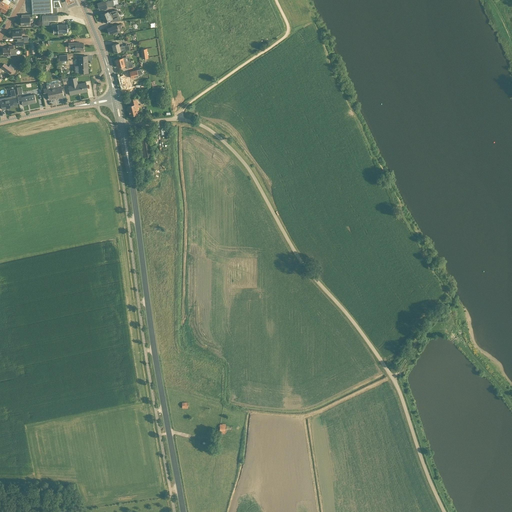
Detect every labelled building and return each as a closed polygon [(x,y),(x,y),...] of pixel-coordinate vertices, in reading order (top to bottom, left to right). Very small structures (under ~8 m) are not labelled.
[(9,6),(1,1),(0,0),(0,9),(5,13),(9,6)] [(52,7),(56,7),(61,7),(59,0),(53,0),(53,1),(52,1),(51,0),(31,0),(32,14),(50,13),(51,13),(53,13),(52,7)] [(97,3),(99,9),(107,7),(107,6),(108,5),(108,6),(114,5),(112,0),(107,0),(106,1),(105,0),(97,3)] [(108,11),(102,14),(105,21),(111,19),(112,22),(113,21),(121,20),(117,10),(114,10),(108,12),(108,11)] [(20,18),(21,25),(30,25),(30,17),(32,17),(32,14),(22,14),(22,18),(20,18)] [(63,33),(67,32),(67,31),(68,31),(68,29),(67,29),(67,24),(57,25),(56,25),(56,29),(53,29),(53,33),(58,33),(58,36),(63,35),(63,33)] [(114,34),(119,32),(119,31),(122,30),(120,24),(117,25),(114,26),(113,24),(108,26),(109,27),(107,28),(109,34),(113,32),(114,34)] [(22,31),(12,31),(13,39),(17,38),(17,41),(24,41),(25,41),(28,41),(28,37),(24,37),(23,37),(23,38),(22,38),(22,31)] [(119,43),(112,45),(114,52),(125,50),(125,51),(130,50),(128,44),(124,45),(120,46),(119,43)] [(3,55),(11,55),(11,51),(14,50),(14,45),(9,46),(9,47),(3,48),(3,55)] [(79,73),(88,72),(87,72),(87,62),(88,62),(88,56),(79,56),(79,73)] [(130,60),(124,57),(116,59),(116,60),(115,61),(116,63),(117,63),(118,67),(125,66),(125,65),(126,65),(127,68),(133,67),(131,60),(130,60)] [(7,71),(10,67),(4,63),(1,67),(7,71)] [(133,87),(128,69),(122,71),(123,75),(120,76),(123,86),(125,85),(126,89),(133,87)] [(68,86),(70,95),(78,93),(78,91),(80,91),(80,92),(88,90),(86,82),(78,84),(76,78),(70,79),(71,83),(73,82),(74,85),(68,86)] [(44,89),(45,96),(49,95),(49,99),(63,96),(61,86),(60,82),(46,85),(47,88),(44,89)] [(2,109),(14,107),(14,105),(18,104),(14,89),(10,90),(12,98),(7,99),(6,97),(0,98),(0,99),(0,100),(0,99),(0,106),(1,106),(2,109)] [(18,97),(19,103),(22,102),(23,105),(36,102),(34,95),(21,98),(21,96),(18,97)] [(130,116),(137,114),(137,110),(138,110),(135,98),(130,99),(132,105),(128,106),(130,116)] [(140,136),(144,157),(152,156),(148,134),(140,136)]
